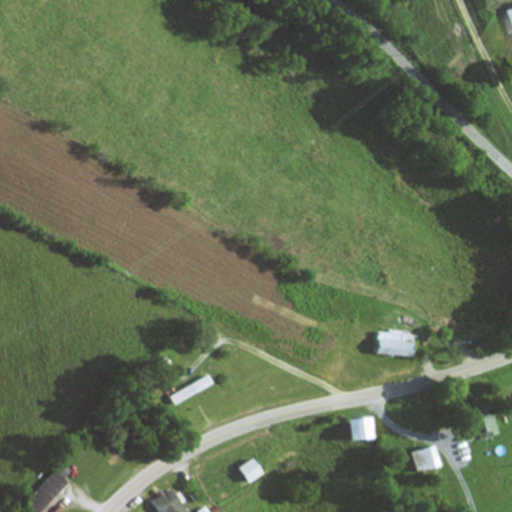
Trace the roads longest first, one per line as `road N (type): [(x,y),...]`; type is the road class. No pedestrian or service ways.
road 1 (secondary): [(109,511),(178,459),(236,431),(511,354)]
road 2 (tertiary): [(330,0),(511,171)]
